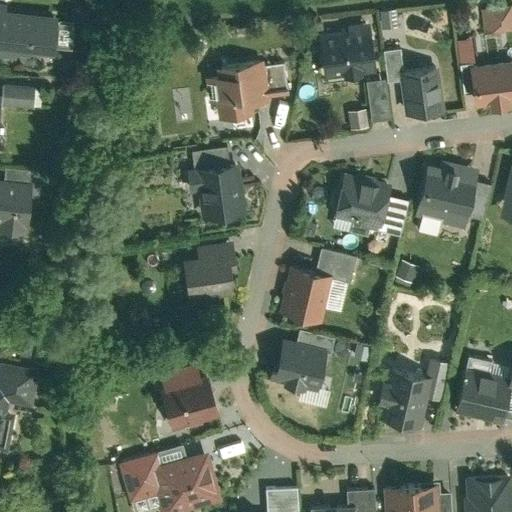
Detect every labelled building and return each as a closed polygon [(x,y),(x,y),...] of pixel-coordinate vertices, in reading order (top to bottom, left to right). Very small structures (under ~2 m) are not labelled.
[(511,1),(478,4),(479,29),(511,26),(511,1)] [(47,52),(50,15),(1,12),(1,5),(0,4),(0,55),(6,56),(6,52),(22,53),(22,50),(47,52)] [(394,31),(391,9),(374,11),(377,33),(394,31)] [(314,32),(320,78),(369,71),(365,41),(369,41),(366,20),(342,23),(343,29),(314,32)] [(455,42),(457,52),(468,51),(466,41),(455,42)] [(381,82),(395,80),(393,70),(398,70),(395,48),(377,50),(381,82)] [(511,59),(464,66),(470,106),(483,104),(484,107),(503,104),(503,101),(511,99),(511,59)] [(258,66),(257,62),(210,69),(211,75),(200,77),(204,101),(210,100),(213,120),(248,115),(246,106),(263,104),(263,98),(283,95),(278,63),(258,66)] [(398,70),(393,70),(395,80),(399,113),(416,110),(417,115),(438,112),(437,105),(440,104),(434,64),(398,70)] [(377,74),(358,77),(365,117),(384,114),(377,74)] [(0,81),(0,101),(28,102),(28,82),(0,81)] [(360,110),(342,113),(345,131),(363,128),(360,110)] [(187,150),(189,171),(224,166),(222,146),(187,150)] [(511,154),(510,153),(495,215),(511,218),(511,154)] [(469,182),(472,167),(436,159),(434,167),(421,164),(409,217),(458,228),(461,217),(469,182)] [(240,213),(234,165),(224,166),(189,171),(181,172),(184,193),(192,192),(196,219),(240,213)] [(0,180),(24,182),(23,195),(31,196),(33,172),(0,168),(0,180)] [(384,183),(337,173),(328,216),(371,226),(375,227),(381,195),(384,183)] [(0,180),(0,228),(17,230),(18,223),(21,224),(23,195),(24,182),(0,180)] [(485,186),(469,182),(461,217),(477,221),(485,186)] [(403,200),(381,195),(375,227),(371,226),(370,233),(394,238),(403,200)] [(175,261),(182,301),(227,294),(224,275),(233,273),(228,242),(192,248),(193,258),(175,261)] [(313,250),(308,274),(341,281),(345,282),(350,257),(313,250)] [(413,266),(395,261),(389,281),(407,286),(413,266)] [(308,274),(284,269),(274,313),(318,322),(321,309),(334,312),(341,281),(308,274)] [(298,332),(296,346),(326,352),(331,353),(334,339),(298,332)] [(296,346),(284,343),(276,382),(318,391),(326,352),(296,346)] [(505,376),(501,396),(511,398),(511,352),(509,352),(505,376)] [(0,399),(24,404),(31,366),(0,359),(0,399)] [(154,390),(166,429),(212,416),(201,377),(195,378),(190,364),(155,374),(159,389),(154,390)] [(457,367),(449,411),(496,420),(501,396),(505,376),(489,373),(490,368),(473,365),(472,370),(457,367)] [(428,378),(388,369),(377,419),(418,428),(428,378)] [(123,498),(151,489),(145,467),(156,464),(152,450),(112,462),(123,498)] [(156,464),(145,467),(151,489),(157,511),(167,511),(216,498),(202,451),(156,464)] [(506,476),(460,478),(461,496),(458,496),(458,511),(509,511),(510,509),(507,509),(506,476)] [(430,484),(375,487),(376,511),(432,511),(431,492),(430,484)] [(264,490),(265,511),(295,511),(294,488),(264,490)] [(351,504),(351,511),(368,511),(367,489),(340,491),(341,505),(351,504)] [(431,492),(432,511),(444,511),(443,491),(431,492)]
